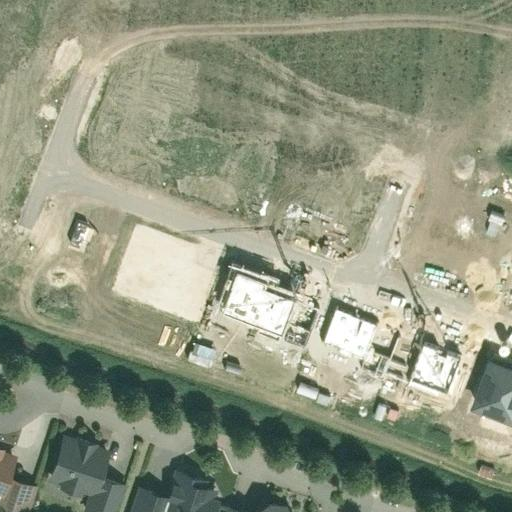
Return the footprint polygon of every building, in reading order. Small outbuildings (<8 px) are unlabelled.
[(267,277),(235,265),(220,306),(280,327),(293,293),(265,283),(267,277)] [(335,305),(322,338),(364,353),(376,320),(335,305)] [(454,368),(459,353),(424,340),(409,381),(436,391),(438,385),(451,390),(459,369),(454,368)] [(511,361),(492,354),(473,403),(511,418),(511,361)] [(103,472),(111,445),(63,430),(49,476),(91,489),(97,491),(103,472)] [(10,473),(17,451),(0,445),(0,491),(4,493),(10,473)] [(162,511),(209,511),(220,480),(176,467),(168,492),(162,511)] [(116,511),(127,479),(103,472),(97,491),(91,489),(85,508),(97,511),(116,511)] [(28,511),(38,482),(10,473),(4,493),(0,506),(0,511),(28,511)] [(162,511),(168,492),(139,483),(130,511),(162,511)] [(294,511),(291,503),(274,496),(251,508),(230,501),(226,511),(294,511)]
